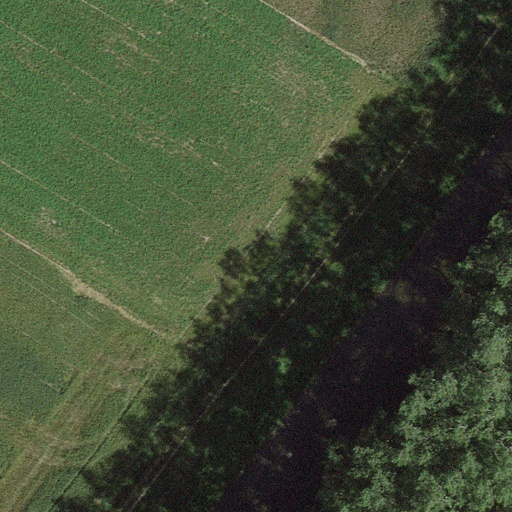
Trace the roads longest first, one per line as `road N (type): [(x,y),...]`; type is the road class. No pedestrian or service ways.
road 1 (track): [(89,511),(222,367),(488,0)]
road 2 (track): [(325,511),(511,279)]
